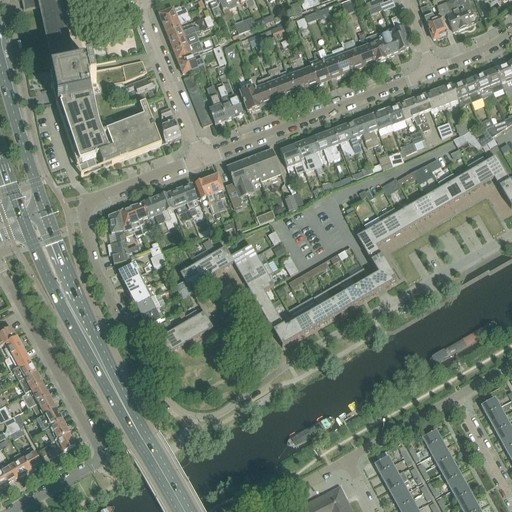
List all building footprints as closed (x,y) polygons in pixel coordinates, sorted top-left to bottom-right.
[(41,7),(45,24),(55,71),(74,67),(58,0),(23,0),(24,4),(33,2),(35,9),(41,7)] [(194,0),(195,2),(201,0),(202,0),(205,5),(208,4),(214,17),(215,16),(216,18),(218,24),(222,22),(221,19),(220,16),(216,8),(212,0),(194,0)] [(212,0),(216,8),(219,7),(222,13),(222,12),(224,17),(230,15),(229,12),(224,0),(212,0)] [(224,0),(229,12),(238,9),(236,4),(234,0),(224,0)] [(244,0),(246,3),(248,8),(253,6),(250,0),(244,0)] [(298,0),(299,0),(300,4),(303,12),(310,9),(307,2),(306,0),(298,0)] [(311,0),(307,2),(310,9),(319,5),(316,0),(311,0)] [(370,0),(372,3),(366,5),(366,7),(368,11),(378,7),(378,5),(383,3),(381,0),(370,0)] [(457,0),(456,1),(442,6),(447,19),(453,34),(458,32),(459,32),(467,29),(467,28),(471,26),(468,19),(474,16),(467,0),(457,0)] [(392,1),(383,5),(380,6),(380,7),(382,13),(395,8),(392,1)] [(429,7),(421,10),(433,42),(434,42),(437,40),(437,41),(439,41),(443,40),(444,38),(443,38),(448,36),(449,36),(443,21),(441,16),(440,17),(434,19),(429,7)] [(159,17),(159,19),(160,22),(161,22),(163,25),(188,15),(186,10),(181,12),(180,8),(173,10),(159,16),(159,17)] [(300,9),(291,13),(293,18),(302,14),(301,13),(300,9)] [(328,9),(316,14),(318,19),(319,21),(319,22),(331,17),(330,14),(328,9)] [(316,14),(305,18),(305,20),(306,23),(307,25),(319,21),(318,19),(316,14)] [(188,15),(163,25),(164,28),(163,29),(165,35),(181,29),(179,25),(190,21),(188,15)] [(275,23),(274,20),(272,17),(263,20),(266,26),(275,23)] [(394,30),(390,31),(399,55),(404,53),(404,52),(409,50),(408,48),(409,47),(398,18),(391,21),(394,30)] [(263,20),(254,24),(256,30),(266,26),(263,20)] [(309,30),(306,23),(305,20),(296,23),(300,33),(309,30)] [(247,33),(256,30),(254,24),(254,23),(245,27),(247,33)] [(181,29),(165,35),(167,40),(169,41),(170,44),(196,34),(199,32),(197,27),(182,33),(181,29)] [(237,31),(239,37),(247,33),(245,27),(237,31)] [(398,55),(399,55),(390,31),(377,36),(386,59),(390,57),(391,58),(394,57),(395,56),(398,54),(398,55)] [(261,40),(272,36),(271,32),(259,36),(261,40)] [(196,34),(170,44),(171,46),(170,48),(172,53),(188,47),(199,43),(196,34)] [(357,51),(364,70),(369,68),(370,66),(375,64),(364,35),(359,38),(361,44),(363,43),(365,48),(357,51)] [(259,36),(248,41),(250,46),(251,50),(255,49),(256,51),(264,48),(261,40),(259,36)] [(377,36),(366,41),(375,64),(380,63),(381,63),(385,62),(386,60),(387,60),(386,59),(377,36)] [(188,47),(172,53),(175,58),(176,59),(177,62),(178,63),(192,58),(192,57),(203,52),(199,43),(188,47)] [(346,48),(343,49),(352,73),(357,71),(359,72),(364,70),(357,51),(354,43),(347,45),(346,48)] [(234,53),(232,47),(225,50),(224,54),(225,56),(234,53)] [(332,55),(341,79),(347,77),(347,75),(352,73),(343,49),(331,53),(332,55)] [(336,81),(341,79),(332,55),(326,58),(323,51),(318,53),(329,82),(334,80),(336,81)] [(325,84),(329,82),(318,53),(314,54),(314,58),(316,62),(309,64),(311,69),(318,88),(324,85),(325,84)] [(297,55),(293,56),(294,59),(306,91),(312,89),(313,90),(318,88),(311,69),(303,72),(302,68),(303,67),(300,60),(299,60),(297,55)] [(192,58),(178,63),(178,64),(179,65),(178,67),(179,70),(180,70),(181,71),(183,76),(189,73),(190,76),(193,75),(193,77),(206,72),(199,56),(192,58)] [(293,71),(287,73),(288,78),(296,96),(301,94),(302,93),(306,91),(294,59),(289,61),(293,71)] [(51,75),(55,90),(55,91),(57,105),(57,104),(56,104),(58,110),(109,94),(108,87),(125,84),(147,75),(142,63),(94,73),(92,64),(86,66),(87,72),(85,72),(84,68),(51,75)] [(499,69),(495,70),(502,87),(511,83),(511,73),(506,64),(498,67),(499,69)] [(296,96),(288,78),(287,73),(280,76),(277,69),(272,71),(284,100),(289,98),(290,98),(296,96)] [(504,92),(502,87),(495,70),(492,72),(491,70),(483,73),(493,96),(504,92)] [(269,78),(263,81),(273,105),(278,103),(279,101),(284,100),(272,71),(267,73),(268,75),(270,77),(269,78)] [(473,79),(482,101),(483,102),(493,97),(493,96),(483,73),(477,76),(477,78),(473,79)] [(222,85),(235,120),(244,116),(238,100),(235,101),(229,85),(225,76),(219,78),(222,85)] [(195,82),(193,77),(184,81),(186,86),(195,82)] [(242,77),(237,79),(243,96),(241,97),(247,114),(254,111),(256,112),(260,111),(260,109),(261,109),(250,81),(244,83),(242,77)] [(273,105),(263,81),(257,83),(259,89),(257,90),(255,83),(256,80),(255,77),(249,80),(250,81),(261,109),(266,107),(267,107),(273,105)] [(469,79),(462,82),(471,103),(471,105),(482,101),(473,79),(470,81),(469,79)] [(145,80),(116,92),(118,98),(135,91),(138,97),(145,94),(148,93),(153,91),(151,83),(148,84),(146,80),(145,80)] [(198,88),(195,82),(186,86),(188,92),(198,88)] [(455,87),(452,88),(461,111),(465,109),(464,106),(471,103),(462,82),(455,85),(455,87)] [(220,107),(226,123),(235,120),(222,85),(216,87),(223,106),(220,107)] [(451,86),(438,91),(446,111),(452,109),(451,107),(458,104),(452,88),(451,86)] [(188,92),(190,97),(200,93),(198,88),(188,92)] [(226,123),(220,107),(213,88),(206,90),(214,109),(209,111),(215,127),(226,123)] [(438,91),(424,97),(425,97),(430,112),(430,113),(432,117),(446,111),(438,91)] [(202,98),(200,93),(190,97),(192,102),(202,98)] [(112,166),(99,123),(140,107),(139,104),(112,110),(109,94),(58,110),(77,167),(78,166),(104,157),(106,160),(100,162),(103,168),(111,165),(112,166)] [(418,99),(412,101),(424,133),(430,131),(424,115),(430,113),(430,112),(425,97),(424,97),(418,99)] [(192,102),(194,108),(204,104),(202,98),(192,102)] [(424,133),(412,101),(399,106),(406,124),(413,122),(413,123),(415,122),(417,128),(421,126),(424,133)] [(194,108),(196,113),(206,109),(204,104),(194,108)] [(99,123),(112,166),(162,147),(145,105),(140,107),(99,123)] [(392,109),(386,111),(393,129),(395,133),(395,134),(408,129),(406,124),(399,106),(398,107),(396,106),(392,107),(392,109)] [(208,115),(206,109),(196,113),(199,119),(208,115)] [(169,110),(161,113),(163,135),(163,140),(165,145),(172,143),(174,144),(179,143),(179,140),(181,139),(174,123),(172,116),(169,110)] [(386,111),(372,117),(379,134),(393,129),(386,111)] [(199,119),(201,124),(210,120),(208,115),(199,119)] [(367,119),(363,120),(374,149),(380,147),(375,136),(379,134),(372,117),(372,116),(366,118),(367,119)] [(212,126),(210,120),(201,124),(203,129),(212,126)] [(358,121),(353,123),(360,139),(363,138),(368,151),(374,149),(363,120),(359,122),(358,121)] [(497,125),(493,127),(497,136),(507,129),(504,122),(497,125)] [(348,126),(344,128),(355,157),(361,155),(358,149),(362,145),(361,141),(360,139),(353,123),(347,125),(348,126)] [(455,127),(458,133),(460,138),(464,137),(469,133),(470,132),(466,123),(455,127)] [(442,141),(453,135),(449,125),(437,129),(442,141)] [(493,127),(485,131),(488,136),(492,142),(493,141),(491,139),(497,136),(493,127)] [(355,157),(344,128),(340,129),(340,128),(333,130),(339,147),(340,146),(343,155),(351,158),(355,157)] [(327,134),(323,136),(334,164),(340,161),(335,148),(339,147),(333,130),(327,133),(327,134)] [(460,138),(453,142),(457,149),(466,143),(475,139),(470,132),(469,133),(464,137),(460,138)] [(424,142),(421,134),(421,133),(411,136),(414,145),(414,146),(424,142)] [(319,136),(313,138),(324,165),(327,164),(328,166),(334,164),(323,136),(319,137),(319,136)] [(484,138),(478,143),(482,149),(492,142),(488,136),(484,138)] [(309,141),(305,143),(316,172),(322,170),(320,166),(324,165),(313,138),(308,140),(309,141)] [(294,146),(305,174),(306,176),(316,172),(305,143),(301,144),(300,143),(294,146)] [(414,145),(401,150),(402,153),(404,158),(406,158),(417,152),(414,146),(414,145)] [(282,152),(280,153),(288,173),(294,170),(297,177),(305,174),(294,146),(292,146),(292,148),(289,149),(289,147),(282,150),(282,152)] [(508,146),(500,150),(503,155),(511,151),(508,146)] [(252,159),(260,180),(262,183),(281,175),(272,151),(252,159)] [(459,152),(450,156),(454,163),(462,158),(459,152)] [(400,154),(389,158),(393,169),(404,165),(402,159),(400,154)] [(393,169),(389,158),(387,155),(378,159),(382,171),(383,173),(393,169)] [(486,164),(485,164),(494,180),(499,189),(510,183),(511,185),(511,184),(511,177),(508,180),(495,158),(486,164)] [(242,187),(246,197),(255,194),(251,183),(260,180),(252,159),(240,164),(243,173),(242,173),(247,185),(242,187)] [(485,164),(486,164),(483,159),(467,168),(470,173),(470,172),(479,188),(494,180),(485,164)] [(438,162),(428,167),(432,174),(441,169),(438,162)] [(243,173),(240,164),(227,169),(233,185),(225,188),(234,211),(242,208),(239,200),(246,197),(242,187),(247,185),(242,173),(243,173)] [(362,173),(364,178),(373,174),(371,169),(364,171),(361,172),(362,173)] [(420,170),(412,174),(416,181),(419,187),(427,182),(420,170)] [(470,172),(470,173),(456,181),(465,197),(479,188),(470,172)] [(362,173),(352,177),(353,179),(356,181),(364,178),(362,173)] [(412,174),(406,177),(410,184),(416,181),(412,174)] [(224,192),(218,176),(207,181),(219,213),(225,211),(218,194),(224,192)] [(453,176),(438,185),(441,190),(450,205),(465,197),(456,181),(453,176)] [(207,181),(195,185),(201,201),(206,199),(213,216),(215,215),(216,219),(221,217),(219,213),(207,181)] [(511,184),(511,185),(510,183),(499,189),(511,209),(511,208),(511,184)] [(181,191),(192,220),(194,224),(199,222),(192,203),(197,201),(191,187),(190,187),(189,187),(186,188),(186,189),(181,191)] [(426,198),(434,211),(435,214),(450,205),(441,190),(426,198)] [(169,195),(175,211),(176,210),(178,216),(181,215),(184,223),(192,220),(181,191),(176,192),(175,192),(172,193),(172,194),(169,195)] [(319,191),(313,194),(315,199),(321,197),(320,194),(319,191)] [(364,194),(369,202),(374,199),(369,191),(364,194)] [(363,193),(358,196),(361,202),(366,199),(363,193)] [(177,222),(173,212),(175,211),(169,195),(165,197),(165,195),(160,197),(161,198),(156,200),(168,231),(174,228),(172,224),(177,222)] [(290,215),(299,211),(294,197),(284,201),(290,215)] [(435,214),(434,211),(426,198),(411,207),(420,223),(435,214)] [(143,205),(150,224),(157,222),(158,226),(160,226),(163,235),(169,233),(168,231),(156,200),(151,202),(151,201),(150,201),(149,201),(148,201),(147,201),(147,202),(146,202),(146,203),(146,204),(143,205)] [(143,205),(133,209),(143,235),(143,236),(145,235),(145,234),(153,231),(150,224),(143,205)] [(404,228),(405,230),(406,231),(420,223),(411,207),(397,215),(396,215),(404,228)] [(122,213),(120,214),(125,238),(125,239),(134,236),(135,238),(143,235),(133,209),(127,211),(126,210),(121,212),(122,213)] [(406,231),(405,230),(404,228),(396,215),(397,215),(394,210),(379,219),(391,240),(406,231)] [(112,257),(114,266),(128,264),(127,251),(125,238),(120,214),(116,215),(116,216),(109,219),(111,236),(116,235),(116,237),(115,240),(118,256),(112,257)] [(264,217),(257,219),(259,225),(260,227),(267,224),(264,217)] [(379,219),(364,227),(367,232),(376,248),(391,240),(379,219)] [(233,223),(224,227),(226,232),(234,229),(233,223)] [(356,238),(371,264),(382,257),(376,248),(367,232),(356,238)] [(275,233),(268,237),(274,248),(281,243),(275,233)] [(282,245),(275,250),(279,258),(287,253),(282,245)] [(236,251),(229,255),(228,255),(234,265),(233,265),(236,269),(256,257),(251,247),(238,255),(236,251)] [(153,249),(149,251),(150,254),(152,260),(162,256),(159,248),(154,250),(153,249)] [(128,264),(136,260),(132,249),(127,251),(128,264)] [(210,258),(219,274),(233,265),(234,265),(228,255),(229,255),(225,249),(210,258)] [(344,253),(338,257),(341,262),(341,263),(347,259),(344,253)] [(166,267),(162,256),(152,260),(157,271),(166,267)] [(256,257),(236,269),(241,279),(262,267),(256,257)] [(333,266),(341,262),(338,257),(330,261),(333,266)] [(371,264),(378,275),(373,278),(369,281),(377,294),(381,291),(396,282),(382,257),(371,264)] [(219,274),(210,258),(195,266),(204,282),(219,274)] [(283,263),(283,265),(284,268),(292,263),(290,259),(283,263)] [(292,263),(284,268),(287,273),(295,268),(292,263)] [(262,267),(241,279),(248,290),(268,278),(273,275),(267,264),(262,267)] [(326,264),(313,271),(316,276),(329,269),(326,264)] [(204,282),(195,266),(180,275),(184,282),(187,287),(189,291),(204,282)] [(130,268),(119,274),(125,286),(138,279),(140,278),(145,276),(151,273),(149,271),(146,269),(145,270),(141,268),(141,267),(138,267),(135,268),(135,267),(130,268)] [(304,283),(316,276),(313,271),(301,278),(304,283)] [(350,278),(364,301),(377,294),(369,281),(363,271),(350,278)] [(138,279),(125,286),(131,296),(146,289),(144,285),(148,283),(146,278),(142,280),(140,278),(138,279)] [(268,278),(248,290),(253,299),(264,293),(274,287),(268,278)] [(292,290),(304,283),(301,278),(289,285),(292,290)] [(338,285),(352,308),(364,301),(350,278),(338,285)] [(184,282),(176,287),(177,293),(184,289),(187,287),(184,282)] [(326,292),(339,316),(352,308),(338,285),(326,292)] [(146,289),(131,296),(136,307),(154,298),(156,297),(150,287),(146,289)] [(283,288),(276,292),(280,298),(286,294),(283,288)] [(316,305),(326,323),(339,316),(326,292),(313,300),(316,305)] [(264,293),(253,299),(262,315),(273,309),(274,310),(281,306),(279,302),(272,306),(264,293)] [(154,298),(136,307),(142,318),(162,308),(161,307),(160,308),(154,298)] [(316,305),(304,312),(315,330),(326,323),(316,305)] [(162,308),(142,318),(147,329),(165,320),(162,314),(164,313),(162,308)] [(272,331),(282,324),(274,310),(273,309),(262,315),(272,331)] [(185,318),(188,323),(197,339),(213,330),(204,314),(199,317),(196,312),(185,318)] [(292,319),(302,337),(315,330),(304,312),(292,319)] [(287,322),(282,324),(272,331),(282,349),(302,337),(292,319),(287,322)] [(167,322),(162,325),(166,331),(171,329),(167,322)] [(197,339),(188,323),(173,332),(182,347),(197,339)] [(494,336),(496,324),(491,323),(427,359),(427,367),(434,369),(494,336)] [(0,349),(17,340),(11,329),(0,334),(0,349)] [(182,347),(173,332),(158,340),(167,356),(168,356),(182,347)] [(24,352),(17,340),(0,349),(0,351),(6,362),(24,352)] [(30,364),(24,352),(6,362),(12,374),(30,364)] [(18,386),(37,376),(30,364),(12,374),(7,377),(10,381),(14,379),(17,385),(18,384),(18,386)] [(43,388),(37,376),(18,386),(25,397),(43,388)] [(28,411),(31,409),(49,399),(43,388),(25,397),(22,399),(28,411)] [(56,411),(49,399),(31,409),(38,421),(56,411)] [(481,407),(486,416),(499,409),(494,400),(486,404),(481,407)] [(0,410),(0,425),(0,426),(4,424),(12,420),(5,408),(0,410)] [(499,409),(486,416),(491,425),(504,418),(499,409)] [(56,411),(39,421),(45,433),(63,423),(56,411)] [(289,439),(285,446),(286,450),(295,450),(331,428),(333,425),(334,422),(333,419),(330,418),(327,418),(289,439)] [(491,425),(496,434),(509,426),(504,418),(491,425)] [(7,429),(16,424),(13,419),(12,420),(4,424),(7,429)] [(23,422),(17,425),(20,431),(21,430),(22,430),(26,428),(23,422)] [(63,423),(45,433),(52,444),(56,442),(69,435),(63,423)] [(20,431),(16,424),(7,429),(5,434),(8,438),(11,437),(22,431),(21,430),(20,431)] [(501,442),(511,435),(511,432),(509,426),(496,434),(501,442)] [(22,431),(11,437),(14,441),(25,435),(22,430),(21,430),(22,431)] [(427,448),(441,441),(436,432),(431,435),(422,440),(427,448)] [(56,450),(48,454),(51,460),(64,453),(75,447),(73,442),(75,441),(71,435),(69,436),(69,435),(56,442),(60,448),(56,450)] [(511,435),(501,442),(505,451),(511,447),(511,435)] [(432,457),(445,450),(441,441),(427,448),(432,457)] [(21,454),(31,472),(42,466),(32,447),(21,454)] [(437,466),(450,459),(445,450),(432,457),(437,466)] [(18,463),(13,466),(20,479),(31,472),(21,454),(15,457),(18,463)] [(231,486),(263,467),(267,462),(268,459),(264,458),(258,458),(226,478),(221,481),(220,483),(220,485),(221,488),(224,488),(226,488),(231,486)] [(375,466),(379,475),(393,467),(388,459),(386,460),(379,464),(375,466)] [(442,475),(455,467),(450,459),(437,466),(442,475)] [(3,462),(0,463),(0,471),(8,485),(20,479),(13,466),(12,465),(7,468),(3,462)] [(181,469),(179,466),(176,468),(174,470),(173,470),(152,482),(149,484),(146,485),(148,488),(150,486),(153,485),(154,484),(175,473),(175,472),(177,471),(181,469)] [(379,475),(384,484),(398,476),(393,467),(379,475)] [(447,484),(460,476),(455,467),(442,475),(447,484)] [(0,490),(8,485),(0,471),(0,490)] [(403,473),(398,476),(384,484),(389,492),(403,485),(408,482),(403,473)] [(452,492),(465,485),(460,476),(447,484),(452,492)] [(389,492),(394,501),(407,494),(403,485),(389,492)] [(456,501),(470,494),(465,485),(452,492),(456,501)] [(351,511),(348,504),(346,501),(341,491),(340,489),(341,488),(340,487),(339,489),(338,490),(328,495),(323,497),(305,507),(294,511),(351,511)] [(394,501),(399,510),(412,502),(407,494),(394,501)] [(461,510),(475,503),(470,494),(456,501),(461,510)] [(183,511),(194,506),(196,504),(200,502),(198,500),(195,502),(192,503),(176,511),(183,511)] [(399,510),(400,511),(415,511),(417,511),(412,502),(399,510)] [(462,511),(478,511),(479,511),(475,503),(461,510),(462,511)]
